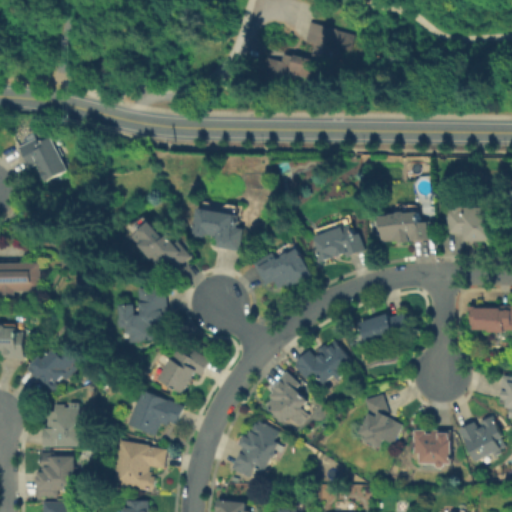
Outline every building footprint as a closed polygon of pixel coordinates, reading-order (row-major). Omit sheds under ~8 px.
[(290,89),(266,82),(275,56),(298,64),(312,23),(340,32),(330,63),(322,61),(315,81),(295,74),(290,89)] [(31,168),(22,149),(47,137),(49,143),(56,139),(72,172),(47,185),(37,165),(31,168)] [(467,203),(467,208),(487,208),(487,215),(495,215),(495,242),(467,242),(467,236),(451,236),(451,203),(467,203)] [(203,207),(245,214),(242,228),(248,229),(244,253),(220,249),(223,236),(199,231),(203,207)] [(399,215),(399,209),(422,207),(424,224),(437,223),(439,241),(386,246),(383,217),(399,215)] [(149,217),(171,243),(179,237),(196,256),(181,269),(174,259),(161,270),(130,233),(149,217)] [(350,221),(356,235),(362,232),(370,250),(328,267),(315,235),(350,221)] [(256,266),(276,253),(281,260),(297,250),(315,278),(296,291),(289,279),(272,290),(256,266)] [(0,261),(39,261),(40,290),(0,290),(0,261)] [(160,315),(160,343),(131,343),(131,328),(124,328),(124,306),(138,306),(138,315),(143,315),(143,291),(168,291),(168,315),(160,315)] [(511,308),(511,333),(473,333),(473,308),(511,308)] [(366,347),(359,324),(395,313),(396,318),(411,313),(417,333),(389,342),(390,344),(375,349),(374,345),(366,347)] [(0,356),(0,326),(27,326),(27,359),(4,358),(4,356),(0,356)] [(56,390),(37,367),(68,341),(87,364),(56,390)] [(327,383),(319,372),(311,379),(298,363),(313,351),(319,359),(339,343),(354,361),(327,383)] [(187,394),(162,376),(180,350),(192,359),(197,351),(215,364),(204,379),(200,376),(187,394)] [(291,373),(306,389),(301,394),(311,404),(287,426),(262,400),(291,373)] [(511,375),(502,374),(500,399),(508,400),(506,419),(511,419),(511,375)] [(143,390),(187,408),(179,428),(164,422),(157,438),(128,426),(143,390)] [(363,430),(377,402),(407,418),(394,443),(384,439),(380,448),(367,443),(371,434),(363,430)] [(51,445),(44,445),(44,428),(51,428),(51,409),(84,409),(83,445),(51,445)] [(283,449),(271,471),(264,467),(263,470),(255,466),(250,477),(234,469),(259,422),(282,434),(276,445),(283,449)] [(462,433),(478,425),(480,429),(492,424),(505,451),(477,464),(462,433)] [(455,453),(455,466),(424,466),(424,453),(417,453),(417,431),(455,431),(455,453)] [(124,442),(169,451),(166,469),(151,466),(149,474),(159,476),(156,493),(116,485),(124,442)] [(59,496),(40,496),(40,473),(43,473),(43,456),(80,457),(80,490),(59,490),(59,496)] [(250,511),(251,511),(245,510),(246,501),(217,499),(216,511),(250,511)] [(78,511),(78,501),(42,501),(41,511),(78,511)] [(128,511),(128,502),(155,502),(155,511),(128,511)]
